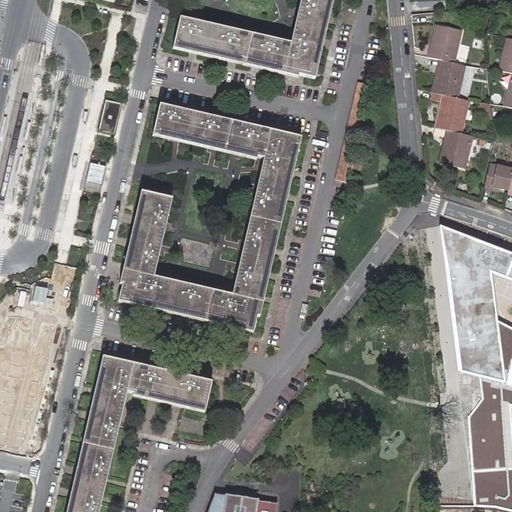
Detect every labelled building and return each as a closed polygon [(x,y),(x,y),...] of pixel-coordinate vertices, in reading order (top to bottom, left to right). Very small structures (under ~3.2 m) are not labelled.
[(312,79),(330,0),(300,0),(290,44),(179,19),(173,47),(298,76),(312,79)] [(314,80),(332,0),(330,0),(312,79),(314,80)] [(452,26),(454,17),(442,14),(440,23),(452,26)] [(454,64),(462,31),(436,25),(428,58),(439,60),(454,64)] [(511,40),(507,39),(499,71),(511,74),(511,40)] [(298,76),(173,47),(172,50),(297,79),(298,76)] [(463,74),(465,66),(454,64),(439,60),(431,93),(432,93),(443,96),(457,99),(460,84),(463,74)] [(470,86),(472,76),(463,74),(460,84),(470,86)] [(348,184),(371,86),(358,83),(335,181),(348,184)] [(441,103),(443,96),(432,93),(430,100),(441,103)] [(461,134),(468,101),(457,99),(443,96),(441,103),(435,128),(446,131),(461,134)] [(114,135),(121,104),(105,100),(97,132),(114,135)] [(492,120),(490,105),(480,103),(479,110),(484,112),(485,120),(492,120)] [(257,317),(298,138),(159,106),(153,134),(257,158),(263,160),(231,296),(153,278),(172,199),(143,193),(122,286),(118,302),(150,309),(150,307),(253,331),(257,317)] [(465,170),(472,137),(461,134),(446,131),(439,164),(465,170)] [(257,158),(153,134),(152,137),(256,161),(257,158)] [(259,318),(300,138),(298,138),(257,317),(259,318)] [(508,191),(511,173),(511,169),(489,165),(485,185),(499,188),(508,191)] [(122,286),(143,193),(140,192),(119,285),(122,286)] [(497,506),(511,509),(511,455),(509,404),(511,404),(511,327),(498,320),(491,271),(511,279),(511,252),(488,243),(440,227),(459,371),(480,375),(484,400),(469,416),(469,423),(475,506),(497,506)] [(3,306),(27,311),(29,301),(5,296),(3,306)] [(253,331),(150,307),(150,309),(253,333),(253,331)] [(51,342),(59,344),(62,333),(54,331),(51,342)] [(68,511),(105,358),(102,357),(66,511),(68,511)] [(98,511),(126,393),(133,394),(205,411),(211,382),(105,358),(68,511),(98,511)] [(205,411),(133,394),(132,397),(204,413),(205,411)] [(21,414),(9,413),(7,429),(12,430),(13,421),(31,423),(33,398),(23,397),(21,414)] [(275,511),(277,504),(257,501),(257,500),(226,495),(225,496),(214,494),(207,511),(275,511)]
